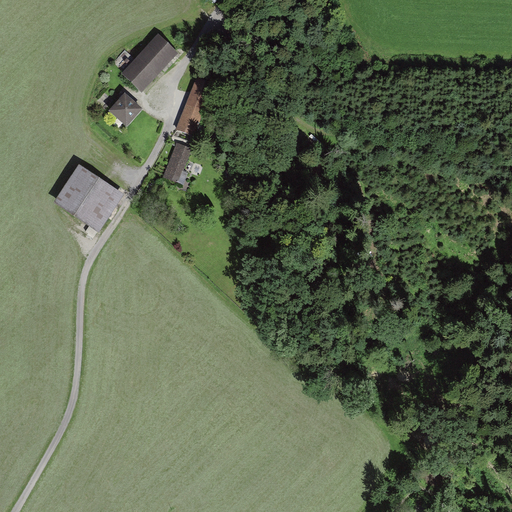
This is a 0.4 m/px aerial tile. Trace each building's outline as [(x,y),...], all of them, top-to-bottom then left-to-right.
[(178,56),(160,38),(125,74),(143,92),(178,56)] [(214,86),(198,80),(178,131),(194,137),(214,86)] [(144,111),(126,97),(112,115),(129,129),(144,111)] [(193,150),(179,144),(165,178),(178,184),(193,150)] [(124,194),(81,165),(53,205),(97,235),(124,194)]
